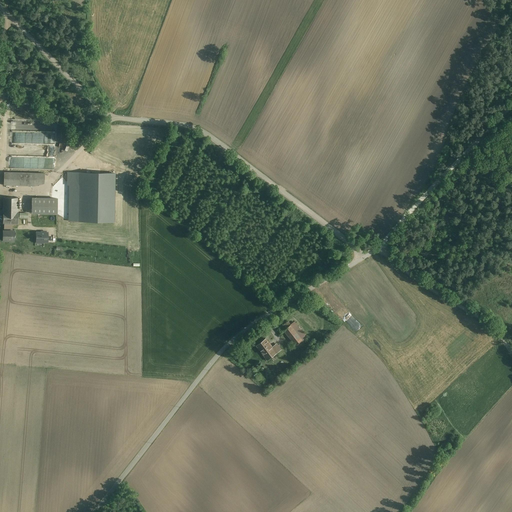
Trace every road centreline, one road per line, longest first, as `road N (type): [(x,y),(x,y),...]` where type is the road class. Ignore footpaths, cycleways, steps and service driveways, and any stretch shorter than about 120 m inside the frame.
road 1 (unclassified): [(0,4),(109,118),(193,125),(367,256)]
road 2 (unclassified): [(96,511),(233,337),(367,256)]
road 3 (unclassified): [(367,256),(511,108)]
road 4 (track): [(375,250),(511,352)]
